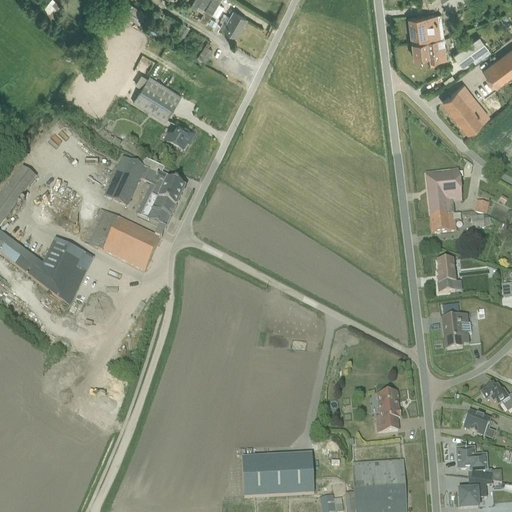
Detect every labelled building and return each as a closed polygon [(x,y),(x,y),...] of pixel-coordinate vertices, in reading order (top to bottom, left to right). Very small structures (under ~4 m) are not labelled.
[(51,22),(67,3),(62,0),(50,0),(40,13),(51,22)] [(127,1),(121,12),(119,11),(125,0),(117,0),(109,11),(131,24),(134,19),(143,25),(149,13),(127,1)] [(193,0),(190,6),(202,13),(198,19),(205,24),(212,13),(219,0),(193,0)] [(424,0),(426,2),(429,0),(441,0),(449,10),(465,0),(424,0)] [(224,6),(219,3),(212,13),(218,17),(224,6)] [(101,9),(96,17),(112,27),(118,18),(101,9)] [(246,18),(232,10),(229,16),(224,13),(219,20),(222,22),(219,26),(236,36),(246,18)] [(412,41),(443,37),(440,14),(409,18),(412,41)] [(479,35),(453,53),(462,66),(472,59),(475,62),(491,51),(479,35)] [(443,37),(412,41),(413,57),(428,56),(429,61),(446,59),(443,37)] [(206,60),(212,48),(204,44),(198,56),(206,60)] [(511,47),(483,69),(495,86),(511,74),(511,47)] [(181,95),(149,75),(147,78),(141,74),(135,84),(141,88),(133,102),(165,122),(181,95)] [(469,133),(489,118),(464,85),(445,100),(469,133)] [(192,141),(196,134),(177,124),(170,137),(167,135),(162,144),(182,154),(190,140),(192,141)] [(121,159),(103,198),(125,209),(138,182),(150,188),(147,195),(157,200),(146,223),(165,231),(185,190),(172,184),(173,181),(161,176),(163,171),(142,160),(138,167),(121,159)] [(0,198),(0,257),(69,310),(92,262),(54,242),(42,267),(0,234),(0,228),(35,181),(22,171),(0,198)] [(461,204),(457,173),(425,176),(430,219),(454,215),(453,205),(461,204)] [(501,198),(498,204),(504,208),(507,201),(501,198)] [(475,203),(473,214),(477,215),(486,217),(488,206),(475,203)] [(100,212),(84,245),(102,254),(144,275),(160,241),(100,212)] [(511,215),(507,213),(503,221),(509,224),(511,217),(511,215)] [(473,214),(469,214),(471,232),(484,230),(484,227),(490,227),(489,221),(484,221),(483,218),(477,219),(477,215),(473,214)] [(456,232),(454,215),(430,219),(432,235),(456,232)] [(451,262),(436,264),(438,274),(436,275),(438,286),(436,286),(438,296),(455,294),(451,262)] [(511,286),(501,287),(502,301),(511,299),(511,286)] [(476,312),(477,322),(485,321),(483,310),(476,312)] [(85,312),(82,322),(93,325),(95,314),(85,312)] [(466,318),(440,321),(442,338),(445,338),(447,353),(462,351),(462,348),(468,348),(467,336),(470,336),(469,327),(467,327),(466,318)] [(492,388),(480,395),(486,404),(488,402),(492,407),(495,405),(497,408),(501,406),(507,415),(511,411),(511,396),(507,400),(502,392),(499,394),(496,389),(494,391),(492,388)] [(396,395),(377,397),(379,419),(374,419),(376,436),(399,434),(396,421),(399,421),(400,419),(399,414),(398,413),(397,411),(395,409),(396,405),(398,406),(397,403),(397,398),(396,395)] [(490,422),(468,414),(461,431),(483,439),(483,438),(491,442),(494,435),(488,432),(491,425),(489,425),(490,422)] [(467,472),(467,481),(491,484),(491,483),(501,485),(500,473),(491,473),(487,473),(486,457),(474,458),(474,450),(464,451),(463,448),(462,448),(461,448),(458,448),(457,449),(456,449),(456,452),(455,452),(456,468),(461,472),(467,472)] [(313,497),(311,456),(241,460),(244,501),(313,497)] [(344,496),(344,511),(405,511),(403,464),(351,467),(353,495),(344,496)] [(491,484),(467,481),(468,493),(458,494),(459,511),(479,510),(478,501),(486,500),(485,488),(492,487),(491,484)] [(333,502),(332,499),(319,501),(320,511),(342,511),(340,501),(333,502)]
